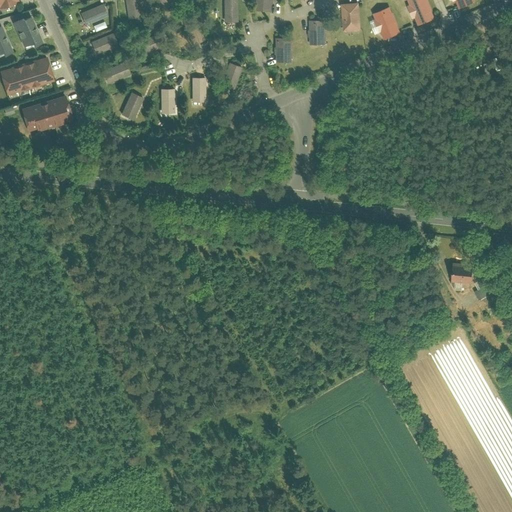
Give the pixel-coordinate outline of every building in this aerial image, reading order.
[(0,0),(0,8),(19,2),(18,0),(0,0)] [(141,0),(126,0),(128,17),(144,15),(141,0)] [(236,0),(221,0),(221,20),(235,21),(236,0)] [(273,0),(255,0),(255,9),(273,9),(273,0)] [(427,0),(408,0),(419,27),(436,20),(427,0)] [(475,2),(474,0),(454,0),(458,8),(475,2)] [(103,1),(80,10),(88,28),(110,19),(103,1)] [(360,4),(342,5),(343,31),(362,31),(360,4)] [(400,32),(389,6),(373,13),(385,39),(400,32)] [(33,17),(14,24),(23,50),(43,43),(33,17)] [(197,22),(182,22),(182,42),(197,42),(197,22)] [(326,22),(309,22),(310,46),(327,45),(326,22)] [(3,25),(0,26),(0,55),(14,50),(3,25)] [(120,46),(114,32),(88,42),(95,56),(120,46)] [(161,35),(145,37),(147,52),(163,50),(161,35)] [(292,38),(275,38),(275,63),(292,63),(292,38)] [(49,58),(0,70),(7,94),(56,82),(49,58)] [(131,76),(125,63),(103,73),(109,86),(131,76)] [(236,68),(220,68),(220,94),(236,94),(236,68)] [(206,76),(191,76),(191,102),(206,102),(206,76)] [(176,90),(161,90),(162,115),(177,114),(176,90)] [(68,95),(22,109),(29,135),(75,122),(68,95)] [(145,102),(132,95),(122,115),(135,121),(145,102)] [(475,267),(453,266),(452,282),(457,282),(456,289),(470,291),(471,283),(474,284),(475,267)]
